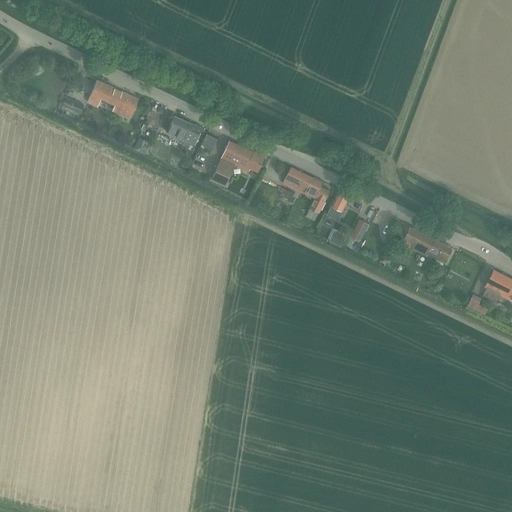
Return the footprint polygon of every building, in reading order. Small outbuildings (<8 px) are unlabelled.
[(97,80),(87,101),(97,106),(101,97),(115,104),(112,110),(129,118),(138,98),(97,80)] [(62,105),(79,113),(83,104),(66,97),(62,105)] [(149,112),(147,117),(153,120),(155,114),(149,112)] [(174,114),(166,131),(181,138),(195,144),(203,128),(174,114)] [(207,133),(202,144),(213,149),(218,138),(207,133)] [(134,147),(133,148),(145,154),(146,153),(149,146),(145,144),(146,141),(146,140),(145,139),(139,136),(134,147)] [(212,179),(213,180),(225,185),(228,179),(235,164),(257,174),(265,156),(230,140),(212,179)] [(305,192),(315,197),(310,207),(319,211),(329,191),(321,186),(323,181),(292,166),(283,183),(304,194),(305,192)] [(294,193),(283,187),(279,195),(291,201),(294,193)] [(339,218),(349,197),(339,191),(328,212),(339,218)] [(360,219),(351,236),(360,240),(369,223),(360,219)] [(444,263),(452,248),(402,222),(396,233),(404,237),(401,243),(426,256),(427,254),(444,263)] [(341,235),(337,243),(341,245),(345,237),(341,235)] [(384,254),(380,260),(385,263),(386,262),(389,258),(389,257),(384,254)] [(511,299),(511,278),(494,269),(485,286),(487,287),(483,295),(496,301),(500,294),(511,299)] [(479,304),(476,310),(485,314),(488,308),(479,304)]
